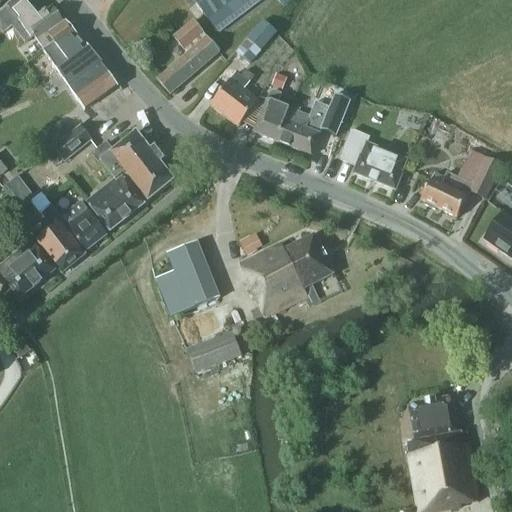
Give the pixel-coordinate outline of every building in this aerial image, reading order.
[(47,38),(63,26),(52,9),(38,18),(23,0),(15,0),(0,13),(0,33),(2,36),(11,29),(23,46),(33,39),(43,52),(52,45),(47,38)] [(189,0),(215,31),(255,0),(189,0)] [(52,45),(43,52),(42,52),(84,112),(116,87),(103,69),(104,68),(86,47),(85,48),(76,38),(65,24),(63,26),(47,38),(52,45)] [(219,55),(207,40),(193,24),(174,39),(184,52),(185,51),(188,55),(157,82),(170,97),(219,55)] [(262,27),(235,56),(249,69),(276,40),(262,27)] [(248,86),(253,79),(245,72),(240,79),(235,76),(209,108),(237,129),(257,103),(244,93),(249,86),(248,86)] [(281,92),(286,80),(275,76),(271,88),(281,92)] [(337,90),(334,98),(356,106),(358,98),(337,90)] [(275,144),(288,111),(277,107),(281,96),(273,93),(268,95),(253,135),(275,144)] [(337,108),(333,119),(344,123),(348,112),(337,108)] [(288,111),(275,144),(310,158),(324,125),(288,111)] [(77,129),(44,156),(53,168),(61,162),(63,164),(92,142),(80,126),(77,129)] [(354,172),(353,175),(395,192),(402,175),(401,175),(406,161),(367,145),(369,139),(351,131),(339,162),(355,169),(354,172)] [(114,182),(121,177),(125,174),(148,203),(174,183),(159,164),(163,161),(154,149),(149,152),(135,134),(112,152),(105,144),(96,152),(102,161),(99,164),(114,182)] [(485,203),(502,169),(486,161),(472,188),(446,175),(443,180),(434,176),(431,182),(430,182),(420,202),(425,204),(424,206),(434,212),(435,210),(456,220),(469,194),(485,203)] [(20,177),(5,188),(23,211),(37,200),(20,177)] [(121,177),(114,182),(99,193),(96,192),(89,196),(90,201),(86,204),(110,234),(144,206),(121,177)] [(86,254),(106,237),(79,204),(65,215),(72,224),(66,229),(86,254)] [(484,242),(511,262),(511,221),(503,215),(484,242)] [(62,277),(85,258),(60,227),(38,245),(62,277)] [(243,258),(254,253),(254,252),(248,240),(248,239),(237,245),(243,258)] [(320,255),(312,239),(282,254),(280,249),(238,270),(246,285),(244,286),(257,310),(250,314),(260,334),(272,327),(269,320),(303,302),(308,311),(319,305),(311,289),(332,278),(324,262),(325,261),(321,254),(320,255)] [(0,274),(4,277),(12,293),(19,302),(33,291),(41,286),(40,285),(55,275),(32,245),(2,267),(0,264),(0,274)] [(201,245),(169,258),(176,276),(157,283),(172,322),(223,302),(201,245)] [(0,274),(0,302),(5,306),(12,293),(4,277),(0,274)] [(195,374),(241,357),(232,333),(186,351),(195,374)] [(19,360),(30,353),(22,339),(10,346),(19,360)] [(452,405),(448,401),(447,401),(434,404),(434,402),(426,404),(426,405),(412,407),(408,412),(409,412),(414,443),(406,445),(416,511),(451,511),(459,511),(459,508),(477,505),(465,435),(457,436),(452,405)]
